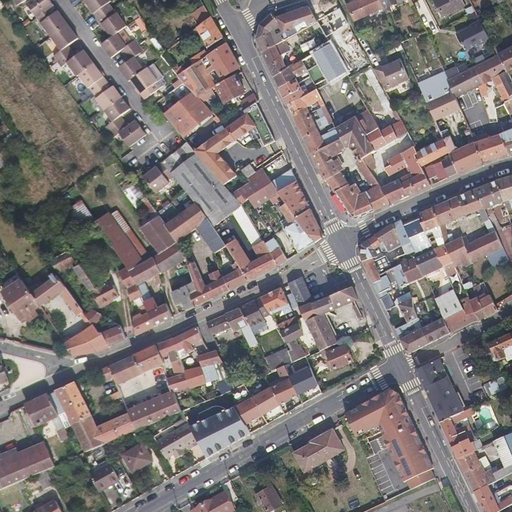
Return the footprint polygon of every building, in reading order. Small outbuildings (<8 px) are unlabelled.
[(49,0),(31,0),(26,4),(37,18),(51,7),(53,5),(49,0)] [(83,0),(84,0),(94,14),(99,20),(112,9),(108,3),(110,1),(109,0),(83,0)] [(379,10),(385,8),(381,0),(359,0),(348,5),(355,21),(372,13),(379,10)] [(381,0),(385,8),(388,13),(392,11),(390,6),(403,0),(381,0)] [(434,0),(443,17),(465,5),(462,0),(434,0)] [(193,14),(201,25),(211,17),(205,6),(193,14)] [(51,7),(37,18),(41,23),(51,37),(67,24),(57,11),(55,12),(51,7)] [(297,34),(318,23),(318,22),(310,7),(276,19),(273,13),(261,25),(257,39),(262,53),(277,45),(288,39),(297,34)] [(99,20),(103,25),(113,37),(117,34),(128,25),(118,12),(116,14),(112,9),(99,20)] [(341,9),(318,22),(318,23),(331,44),(343,64),(364,52),(341,9)] [(207,52),(208,55),(227,43),(211,17),(201,25),(197,28),(210,50),(207,52)] [(490,40),(480,19),(472,23),(468,28),(457,34),(462,45),(464,45),(467,50),(490,40)] [(67,24),(51,37),(62,50),(54,56),(58,61),(72,51),(68,45),(78,38),(67,24)] [(126,56),(139,46),(135,40),(127,47),(117,34),(113,37),(102,46),(112,58),(122,50),(126,56)] [(297,34),(288,39),(290,44),(300,39),(297,34)] [(217,82),(223,78),(241,68),(234,56),(227,43),(208,55),(203,59),(217,82)] [(498,55),(499,55),(503,53),(498,43),(493,46),(498,55)] [(313,54),(327,80),(329,83),(348,73),(343,64),(331,44),(313,54)] [(288,69),(277,45),(262,53),(273,78),(275,77),(281,74),(281,73),(288,69)] [(131,81),(145,70),(135,57),(143,50),(139,46),(126,56),(130,61),(120,69),(130,82),(131,81)] [(501,75),(511,96),(511,95),(511,79),(508,72),(511,69),(511,48),(503,53),(499,55),(507,72),(501,75)] [(72,51),(58,61),(62,66),(66,62),(77,76),(79,75),(94,64),(83,50),(76,56),(72,51)] [(203,59),(208,55),(207,52),(205,50),(190,59),(194,65),(203,59)] [(348,73),(351,79),(372,66),(364,52),(343,64),(348,73)] [(308,72),(316,86),(327,80),(313,54),(302,61),(308,72)] [(449,80),(477,65),(487,60),(484,54),(457,67),(457,66),(445,71),(449,80)] [(479,87),(482,97),(488,96),(486,83),(493,80),(505,102),(511,99),(511,96),(501,75),(507,72),(499,55),(498,55),(487,60),(477,65),(485,83),(479,87)] [(217,86),(219,85),(217,82),(203,59),(194,65),(178,75),(184,82),(194,92),(199,97),(213,89),(217,86)] [(384,66),(374,70),(386,90),(411,79),(403,60),(384,68),(384,66)] [(297,78),(308,72),(302,61),(288,69),(281,73),(281,74),(275,77),(277,83),(280,88),(297,78)] [(94,64),(79,75),(89,89),(90,88),(94,93),(108,82),(104,78),(94,64)] [(461,109),(465,117),(471,114),(466,102),(472,99),(469,92),(479,87),(485,83),(477,65),(449,80),(461,109)] [(151,96),(158,91),(160,89),(156,84),(158,82),(148,68),(145,70),(131,81),(140,92),(142,95),(146,100),(151,96)] [(424,95),(435,120),(461,109),(449,80),(445,71),(418,83),(424,95)] [(219,85),(217,86),(227,104),(246,93),(236,76),(225,82),(219,85)] [(302,88),(297,78),(280,88),(289,106),(309,95),(305,87),(302,88)] [(108,82),(94,93),(98,98),(97,99),(105,110),(122,97),(114,86),(112,88),(108,82)] [(216,95),(213,89),(199,97),(204,102),(216,95)] [(295,119),(310,112),(308,108),(318,101),(322,99),(318,90),(309,95),(289,106),(295,119)] [(194,92),(165,114),(184,136),(214,113),(204,102),(199,97),(194,92)] [(241,102),(246,110),(257,103),(259,101),(254,93),(241,102)] [(122,97),(105,110),(113,122),(121,116),(131,109),(126,102),(122,97)] [(247,116),(228,129),(236,140),(237,140),(256,127),(266,146),(276,141),(257,103),(246,110),(245,111),(247,116)] [(405,109),(403,105),(395,108),(398,113),(405,109)] [(326,107),(322,109),(330,125),(334,123),(326,107)] [(355,147),(352,149),(359,162),(363,159),(373,154),(377,151),(367,136),(380,128),(370,111),(343,125),(353,143),(355,147)] [(319,130),(311,114),(310,112),(295,119),(304,137),(319,130)] [(121,116),(113,122),(107,127),(110,132),(124,122),(121,116)] [(505,133),(501,134),(510,152),(511,151),(511,119),(511,118),(501,122),(505,133)] [(402,120),(391,126),(398,139),(409,132),(402,120)] [(124,122),(110,132),(114,137),(119,134),(129,147),(146,134),(137,121),(128,127),(124,122)] [(483,162),(475,143),(468,125),(458,128),(466,146),(461,149),(456,146),(447,124),(441,121),(436,123),(444,141),(449,152),(450,155),(458,173),(483,162)] [(345,146),(346,148),(350,146),(353,143),(343,125),(337,129),(342,140),(345,146)] [(367,136),(377,151),(380,149),(398,139),(391,126),(381,131),(380,128),(367,136)] [(228,129),(227,128),(217,136),(226,148),(236,140),(228,129)] [(322,136),(319,130),(304,137),(308,145),(308,146),(312,154),(342,140),(337,129),(330,133),(322,136)] [(398,139),(380,149),(388,161),(415,146),(416,146),(409,132),(398,139)] [(490,138),(475,143),(483,162),(510,152),(501,134),(490,138)] [(341,172),(337,164),(333,157),(335,156),(342,153),(340,149),(345,146),(342,140),(312,154),(325,182),(327,180),(341,172)] [(444,141),(418,154),(416,155),(421,166),(449,152),(444,141)] [(248,214),(244,207),(225,186),(196,151),(188,142),(162,162),(172,174),(196,203),(210,220),(215,227),(233,213),(248,237),(254,247),(264,240),(263,238),(248,214)] [(225,186),(236,178),(207,142),(196,151),(225,186)] [(390,205),(431,185),(428,180),(423,170),(421,166),(416,155),(418,154),(415,146),(388,161),(391,166),(385,169),(390,177),(407,168),(410,174),(382,188),(390,205)] [(363,159),(371,171),(377,168),(373,154),(363,159)] [(458,173),(450,155),(445,158),(445,160),(423,170),(428,180),(437,176),(440,181),(458,173)] [(390,205),(382,188),(378,182),(371,171),(363,159),(359,162),(356,164),(362,173),(372,189),(366,192),(363,194),(353,179),(350,181),(349,182),(342,172),(341,172),(327,180),(351,217),(355,218),(358,219),(376,211),(390,205)] [(162,162),(143,177),(156,194),(169,184),(166,179),(172,174),(162,162)] [(248,178),(257,172),(251,164),(242,170),(244,173),(248,178)] [(273,182),(263,168),(257,172),(248,178),(251,182),(239,190),(247,200),(249,198),(273,182)] [(273,182),(280,192),(298,181),(292,169),(273,182)] [(142,204),(148,199),(131,176),(119,185),(137,208),(142,204)] [(504,201),(509,218),(511,216),(511,210),(510,205),(511,204),(511,225),(511,176),(497,180),(504,201)] [(84,187),(90,183),(86,177),(81,182),(84,187)] [(481,200),(485,210),(504,201),(497,180),(458,197),(463,206),(481,200)] [(311,208),(298,181),(280,192),(299,220),(316,242),(324,237),(311,208)] [(271,207),(285,229),(299,220),(280,192),(273,182),(249,198),(256,209),(271,200),(274,205),(271,207)] [(433,208),(441,226),(478,211),(484,223),(485,222),(487,227),(492,224),(485,210),(481,200),(463,206),(458,197),(433,208)] [(139,223),(160,253),(179,242),(178,241),(167,225),(148,199),(142,204),(152,217),(147,220),(146,218),(139,223)] [(83,231),(96,222),(81,201),(69,210),(83,231)] [(167,225),(178,241),(190,233),(189,232),(187,229),(196,222),(199,225),(197,226),(215,254),(222,250),(227,246),(215,227),(210,220),(196,203),(167,225)] [(444,238),(441,226),(433,208),(420,213),(422,217),(424,222),(421,223),(427,236),(433,233),(434,237),(436,240),(444,238)] [(145,262),(152,258),(118,209),(112,214),(145,262)] [(110,212),(96,222),(128,269),(130,270),(145,262),(112,214),(110,212)] [(434,250),(429,239),(427,236),(421,223),(424,222),(422,217),(404,225),(415,251),(418,257),(434,250)] [(299,220),(285,229),(299,252),(316,242),(299,220)] [(402,245),(406,254),(415,251),(404,225),(402,221),(393,224),(402,245)] [(187,229),(189,232),(197,226),(199,225),(196,222),(187,229)] [(376,235),(382,244),(384,243),(389,252),(402,245),(393,224),(376,235)] [(472,262),(486,255),(503,248),(495,231),(466,245),(462,237),(446,245),(453,263),(455,268),(461,265),(462,269),(473,264),(472,262)] [(281,246),(276,237),(275,238),(273,235),(271,232),(263,238),(264,240),(279,266),(289,260),(280,247),(281,246)] [(380,275),(387,272),(384,265),(378,268),(374,259),(380,257),(379,255),(377,250),(382,245),(382,244),(376,235),(362,244),(362,252),(361,259),(373,284),(382,280),(380,275)] [(279,266),(264,240),(254,247),(261,258),(252,263),(251,261),(249,262),(237,243),(229,248),(228,249),(229,250),(237,262),(245,274),(249,281),(279,266)] [(160,253),(169,269),(187,258),(187,255),(179,242),(160,253)] [(389,252),(395,260),(402,256),(406,254),(402,245),(389,252)] [(446,245),(434,250),(443,267),(453,263),(446,245)] [(509,261),(503,248),(486,255),(490,263),(499,260),(501,264),(509,261)] [(60,273),(77,263),(69,250),(51,260),(60,273)] [(424,277),(425,276),(443,267),(434,250),(418,257),(416,259),(424,277)] [(169,269),(160,253),(154,257),(162,272),(169,269)] [(401,263),(403,261),(402,256),(395,260),(398,266),(401,264),(401,263)] [(130,270),(138,284),(139,286),(162,272),(154,257),(152,258),(145,262),(130,270)] [(401,264),(409,284),(424,277),(416,259),(415,258),(409,260),(408,259),(403,261),(401,263),(401,264)] [(51,260),(50,260),(44,264),(53,278),(58,274),(60,273),(51,260)] [(81,278),(92,292),(104,286),(87,261),(79,265),(74,267),(75,269),(81,278)] [(195,262),(190,265),(195,281),(198,290),(191,294),(197,306),(213,299),(207,287),(195,262)] [(237,262),(220,272),(220,274),(223,278),(224,277),(231,290),(249,281),(245,274),(237,262)] [(60,278),(75,269),(74,267),(79,265),(77,263),(60,273),(58,274),(60,278)] [(388,271),(394,285),(397,284),(401,291),(404,289),(403,287),(409,284),(401,264),(398,266),(388,271)] [(128,269),(120,273),(129,289),(137,285),(138,284),(130,270),(128,269)] [(210,274),(214,282),(220,295),(231,290),(224,277),(223,278),(220,274),(220,272),(219,270),(210,274)] [(390,293),(394,291),(392,286),(394,285),(388,271),(387,272),(380,275),(382,280),(373,284),(380,297),(387,311),(395,306),(394,304),(394,303),(390,293)] [(35,311),(41,307),(32,293),(18,273),(0,285),(0,286),(23,319),(28,316),(30,318),(31,321),(39,316),(35,311)] [(94,326),(87,315),(60,278),(58,274),(53,278),(32,293),(41,307),(61,293),(78,316),(56,330),(73,355),(74,356),(97,353),(111,347),(110,346),(103,333),(101,333),(95,325),(94,326)] [(300,309),(313,303),(303,278),(290,285),(300,309)] [(183,303),(187,310),(197,306),(191,294),(198,290),(195,281),(172,293),(177,306),(183,303)] [(214,282),(207,287),(213,299),(220,295),(214,282)] [(108,287),(106,284),(104,286),(92,292),(100,307),(120,296),(114,284),(108,287)] [(142,297),(137,285),(129,289),(131,303),(137,300),(142,297)] [(342,342),(328,313),(355,301),(359,300),(353,287),(313,303),(319,315),(306,321),(321,351),(334,345),(342,342)] [(271,314),(272,315),(283,309),(286,314),(294,310),(283,288),(263,297),(271,314)] [(454,289),(436,299),(444,318),(449,329),(469,319),(467,315),(465,310),(464,310),(459,300),(454,289)] [(485,293),(478,297),(488,316),(498,311),(496,305),(490,295),(487,297),(485,293)] [(142,297),(137,300),(139,306),(145,303),(145,302),(142,297)] [(155,297),(145,302),(145,303),(156,327),(173,317),(173,316),(167,303),(160,307),(155,297)] [(241,308),(251,328),(265,321),(263,318),(271,314),(263,297),(241,308)] [(415,305),(413,297),(399,305),(409,323),(419,318),(415,305)] [(465,310),(467,315),(475,311),(471,301),(469,297),(459,300),(464,310),(465,310)] [(488,316),(478,297),(471,301),(475,311),(477,315),(479,321),(488,316)] [(145,303),(139,306),(142,314),(134,318),(137,335),(156,327),(145,303)] [(319,315),(313,303),(300,309),(306,321),(319,315)] [(251,347),(259,343),(251,328),(241,308),(207,322),(213,335),(232,327),(235,332),(242,328),(251,347)] [(92,310),(87,315),(94,326),(95,325),(102,319),(102,315),(92,310)] [(296,317),(279,326),(283,333),(300,324),(296,317)] [(430,343),(423,328),(419,318),(409,323),(396,330),(405,348),(408,354),(430,343)] [(444,318),(423,328),(430,343),(450,333),(449,329),(444,318)] [(111,330),(103,333),(110,346),(116,343),(117,344),(127,339),(121,325),(117,323),(110,326),(111,330)] [(308,356),(302,344),(299,345),(296,339),(305,334),(300,324),(283,333),(290,346),(292,350),(289,351),(294,363),(308,356)] [(181,358),(190,355),(190,354),(187,347),(196,343),(201,341),(203,340),(199,326),(174,338),(181,358)] [(511,332),(489,344),(497,361),(506,357),(508,361),(511,359),(511,332)] [(170,385),(174,393),(192,387),(186,371),(181,358),(174,338),(158,345),(163,358),(169,355),(176,376),(168,378),(170,385)] [(489,371),(499,366),(497,361),(489,344),(488,340),(478,345),(489,371)] [(187,347),(190,354),(200,349),(196,343),(187,347)] [(134,356),(142,374),(156,368),(160,379),(166,394),(133,408),(130,403),(127,405),(130,414),(137,430),(183,411),(174,393),(170,385),(168,378),(165,365),(166,364),(163,358),(158,345),(134,356)] [(334,345),(321,351),(323,356),(329,354),(335,369),(354,361),(347,345),(336,350),(334,345)] [(292,350),(290,346),(266,357),(268,362),(272,373),(279,370),(286,367),(294,363),(289,351),(292,350)] [(223,362),(218,351),(199,355),(203,367),(216,364),(223,362)] [(186,371),(195,368),(190,355),(181,358),(186,371)] [(119,385),(122,383),(142,374),(134,356),(111,366),(119,385)] [(444,370),(439,359),(416,370),(420,378),(425,388),(441,380),(437,373),(444,370)] [(0,380),(9,377),(2,361),(0,361),(0,380)] [(272,373),(268,362),(263,365),(268,374),(272,373)] [(186,371),(192,387),(221,378),(216,364),(203,367),(195,368),(186,371)] [(310,365),(290,376),(299,394),(322,385),(310,365)] [(111,366),(102,370),(107,383),(114,399),(123,395),(119,385),(111,366)] [(282,378),(270,384),(281,405),(299,394),(290,376),(286,367),(279,370),(282,378)] [(437,373),(441,380),(448,376),(444,370),(437,373)] [(238,371),(229,375),(236,388),(244,385),(238,371)] [(485,385),(495,380),(492,373),(482,377),(485,385)] [(448,376),(425,388),(441,422),(461,413),(467,410),(451,375),(448,376)] [(488,391),(507,383),(504,377),(495,380),(485,385),(488,391)] [(56,392),(66,411),(73,424),(93,416),(84,398),(86,397),(84,392),(84,391),(79,380),(55,390),(56,392)] [(123,395),(124,399),(128,397),(122,383),(119,385),(123,395)] [(270,384),(251,397),(262,416),(281,405),(270,384)] [(395,388),(344,414),(355,436),(377,427),(404,487),(407,485),(408,487),(410,491),(436,478),(434,475),(395,388)] [(50,395),(59,415),(66,411),(56,392),(50,395)] [(38,425),(51,419),(59,415),(50,395),(28,405),(38,425)] [(251,397),(234,406),(247,424),(262,416),(251,397)] [(199,427),(193,431),(198,441),(206,457),(214,452),(252,432),(247,424),(234,406),(230,408),(199,427)] [(478,414),(482,429),(496,425),(492,410),(478,414)] [(471,438),(475,436),(469,424),(456,429),(454,424),(464,419),(461,413),(460,414),(448,419),(441,422),(453,447),(471,439),(471,438)] [(130,414),(98,428),(106,444),(137,430),(130,414)] [(62,439),(65,437),(69,435),(59,415),(51,419),(62,439)] [(98,428),(93,416),(73,424),(84,447),(87,452),(106,444),(98,428)] [(193,431),(187,419),(176,425),(179,430),(157,442),(167,459),(198,441),(193,431)] [(311,441),(313,444),(297,453),(306,471),(343,449),(332,429),(311,441)] [(511,453),(504,436),(495,441),(504,462),(506,468),(499,471),(494,474),(485,457),(478,460),(474,452),(459,459),(475,491),(489,485),(511,473),(511,453)] [(477,450),(474,442),(473,443),(471,439),(453,447),(459,459),(474,452),(477,450)] [(0,468),(48,448),(45,441),(20,452),(4,459),(0,460),(0,468)] [(143,443),(123,454),(133,472),(153,461),(143,443)] [(2,455),(4,459),(20,452),(18,447),(2,455)] [(0,468),(0,478),(4,488),(46,470),(56,466),(48,448),(0,468)] [(506,468),(504,462),(497,465),(499,471),(506,468)] [(111,463),(90,475),(100,492),(121,481),(111,463)] [(497,511),(511,504),(511,497),(502,502),(498,494),(494,495),(489,485),(475,491),(485,511),(497,511)] [(272,486),(257,494),(267,511),(269,511),(282,505),(272,486)] [(229,511),(234,510),(224,493),(203,505),(202,504),(198,506),(198,508),(196,509),(197,511),(229,511)] [(62,511),(56,501),(36,511),(62,511)]
